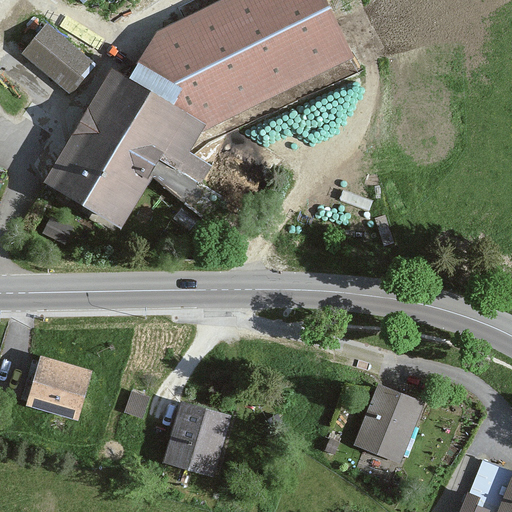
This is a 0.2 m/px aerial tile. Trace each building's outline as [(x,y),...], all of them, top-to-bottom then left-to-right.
[(227,0),(153,37),(124,84),(200,129),(343,65),(318,0),(227,0)] [(45,21),(17,55),(77,104),(105,70),(45,21)] [(77,104),(32,185),(131,244),(200,129),(124,84),(105,70),(77,104)] [(92,368),(43,354),(29,404),(78,418),(92,368)] [(428,411),(377,385),(349,439),(400,465),(428,411)] [(231,416),(183,401),(164,464),(213,478),(231,416)] [(491,511),(509,479),(480,464),(453,511),(491,511)] [(511,511),(511,475),(509,479),(491,511),(511,511)]
